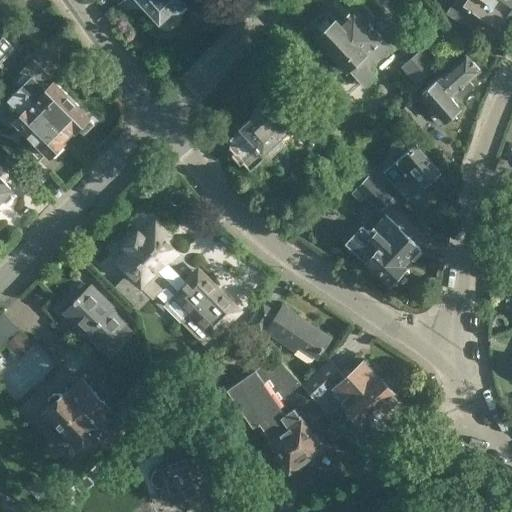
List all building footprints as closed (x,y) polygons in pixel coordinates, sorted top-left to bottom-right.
[(139,0),(161,23),(173,10),(179,10),(188,2),(188,0),(139,0)] [(511,8),(511,2),(508,0),(455,0),(447,12),(468,27),(475,24),(492,36),(511,8)] [(372,16),(362,3),(356,8),(355,7),(339,22),(337,19),(335,20),(330,15),(314,29),(320,35),(318,36),(347,69),(349,67),(365,86),(376,76),(368,66),(389,47),(367,21),(372,16)] [(0,34),(0,63),(15,49),(0,34)] [(430,73),(431,73),(438,67),(422,48),(400,67),(417,86),(418,84),(417,83),(430,73)] [(436,80),(431,73),(430,73),(417,83),(418,84),(424,91),(423,92),(435,107),(429,112),(438,122),(444,117),(445,118),(459,107),(450,96),(456,91),(461,98),(474,87),(469,80),(480,71),(466,55),(436,80)] [(47,90),(38,80),(45,72),(29,56),(10,76),(20,86),(68,135),(76,128),(83,135),(94,124),(87,117),(88,115),(55,82),(47,90)] [(68,135),(20,86),(0,105),(0,120),(8,129),(16,121),(35,141),(28,147),(40,159),(47,153),(49,155),(68,135)] [(340,122),(358,108),(342,86),(324,100),(340,122)] [(278,111),(269,101),(261,102),(254,109),(253,115),(241,127),(242,128),(230,138),(230,146),(234,151),(231,154),(241,164),(244,162),(251,170),(264,158),(266,160),(285,143),(280,137),(298,121),(284,105),(278,111)] [(427,122),(410,102),(399,111),(416,131),(427,122)] [(337,148),(348,139),(324,108),(313,116),(337,148)] [(415,203),(426,193),(420,186),(439,170),(416,144),(422,138),(405,119),(396,126),(413,146),(384,172),(407,198),(409,196),(415,203)] [(348,139),(337,148),(320,160),(342,187),(368,166),(348,139)] [(41,174),(31,164),(25,170),(35,180),(41,174)] [(367,173),(368,174),(383,189),(388,183),(374,167),(367,173)] [(391,197),(383,189),(368,174),(356,187),(366,196),(379,209),(391,197)] [(0,215),(18,196),(0,178),(0,215)] [(361,201),(366,196),(356,187),(351,192),(361,201)] [(418,245),(401,229),(410,219),(394,204),(368,232),(362,225),(347,241),(389,280),(390,279),(399,282),(406,274),(403,267),(410,261),(413,264),(425,252),(418,246),(418,245)] [(130,248),(117,261),(136,281),(131,287),(129,286),(125,289),(127,291),(125,293),(139,307),(166,280),(158,271),(177,252),(166,240),(170,236),(156,222),(143,235),(138,231),(125,244),(130,248)] [(215,334),(239,310),(217,288),(219,286),(206,274),(195,285),(193,284),(179,298),(215,334)] [(100,348),(124,323),(101,301),(104,299),(90,286),(79,298),(78,297),(63,312),(100,348)] [(249,325),(261,333),(267,324),(270,326),(267,331),(294,349),(298,344),(317,357),(329,338),(284,307),(279,315),(263,304),(249,325)] [(6,344),(17,356),(30,345),(18,332),(6,344)] [(346,376),(331,358),(303,383),(330,414),(343,402),(360,421),(377,405),(383,411),(388,411),(397,403),(396,399),(391,393),(393,391),(392,390),(395,383),(388,376),(382,378),(380,376),(378,377),(364,360),(346,376)] [(266,444),(265,444),(264,446),(264,447),(264,449),(264,450),(264,451),(265,453),(266,454),(266,455),(268,456),(269,457),(271,457),(273,457),(274,457),(276,457),(280,454),(290,469),(321,447),(296,410),(301,406),(311,418),(322,408),(280,362),(268,369),(263,363),(226,385),(252,424),(258,420),(271,438),(269,439),(270,441),(266,444)] [(107,441),(125,425),(164,388),(149,372),(110,408),(82,378),(62,397),(59,394),(53,393),(47,398),(47,404),(50,408),(47,412),(62,428),(55,435),(55,439),(63,448),(67,449),(75,441),(85,452),(102,436),(107,441)] [(182,412),(195,404),(182,384),(170,392),(171,395),(161,401),(168,412),(178,406),(182,412)] [(200,463),(215,457),(206,433),(190,439),(193,445),(180,450),(182,455),(158,465),(159,468),(153,471),(150,474),(150,478),(152,484),(155,488),(161,488),(166,486),(173,503),(210,489),(200,463)] [(230,456),(222,434),(210,439),(218,461),(230,456)] [(42,504),(66,483),(57,472),(43,484),(36,476),(26,485),(42,504)]
